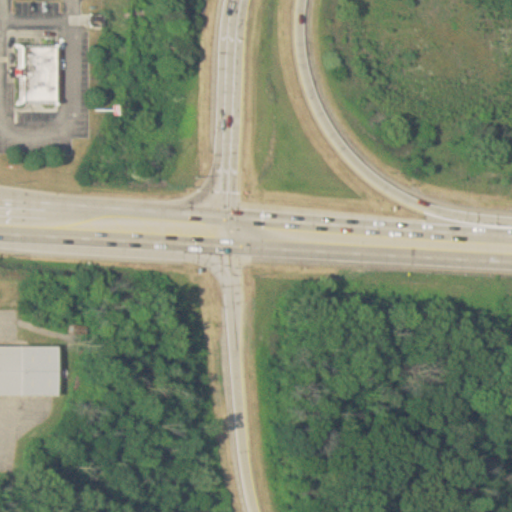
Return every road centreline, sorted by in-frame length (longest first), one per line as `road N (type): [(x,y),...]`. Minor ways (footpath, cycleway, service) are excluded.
road 1 (motorway): [(511,223),(416,203),(353,161),(329,132),(300,64),(297,0)]
road 2 (secondary): [(222,242),(511,258)]
road 3 (secondary): [(511,233),(223,213)]
road 4 (motorway): [(222,242),(234,432),(249,511)]
road 5 (secondary): [(223,213),(0,199)]
road 6 (secondary): [(0,228),(222,242)]
road 7 (motorway): [(235,0),(223,213)]
